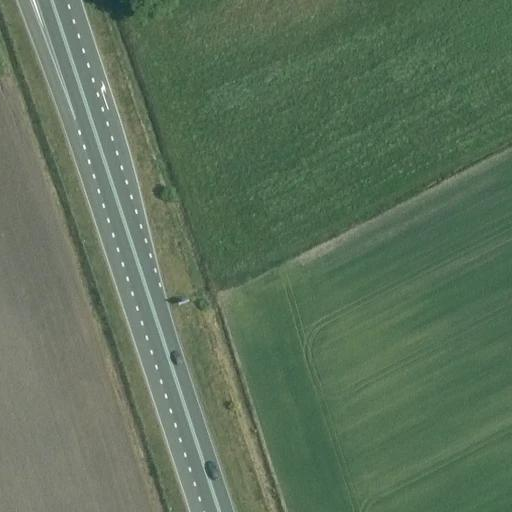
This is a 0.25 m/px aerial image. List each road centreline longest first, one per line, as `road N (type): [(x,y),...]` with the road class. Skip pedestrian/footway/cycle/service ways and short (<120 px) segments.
road 1 (trunk): [(219,511),(120,222)]
road 2 (trunk): [(28,0),(120,222)]
road 3 (trunk): [(120,222),(48,0)]
road 4 (trunk): [(120,222),(62,0)]
